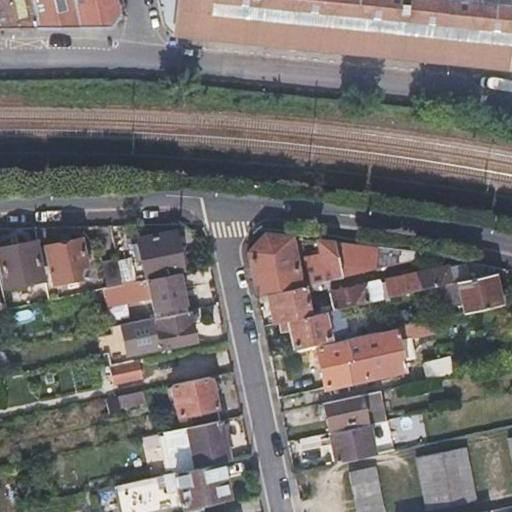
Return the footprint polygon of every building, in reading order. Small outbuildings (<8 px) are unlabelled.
[(0,0),(0,29),(109,28),(119,13),(115,0),(0,0)] [(511,0),(158,0),(163,24),(174,33),(184,34),(507,67),(511,68),(511,0)] [(266,291),(300,283),(291,234),(263,231),(246,249),(256,294),(266,291)] [(126,259),(132,279),(167,272),(158,234),(122,244),(122,247),(114,249),(118,261),(126,259)] [(54,270),(55,274),(56,278),(88,269),(78,235),(38,246),(45,272),(54,270)] [(374,265),(376,243),(314,237),(321,263),(303,268),(306,281),(327,276),(374,265)] [(0,256),(9,287),(27,282),(44,277),(32,239),(0,248),(0,256)] [(376,243),(374,265),(416,254),(416,247),(376,243)] [(107,284),(121,281),(113,256),(103,258),(103,255),(88,260),(95,286),(107,284)] [(383,278),(385,286),(387,294),(450,279),(445,262),(383,278)] [(498,299),(494,284),(490,269),(453,278),(461,308),(498,299)] [(132,279),(121,281),(107,284),(111,302),(156,293),(161,313),(182,308),(174,270),(167,272),(132,279)] [(328,284),(328,280),(327,276),(306,281),(308,289),(328,284)] [(53,295),(50,287),(48,280),(24,287),(28,300),(53,295)] [(331,308),(363,300),(367,299),(363,281),(327,290),(331,308)] [(302,282),(300,283),(266,291),(272,322),(280,320),(310,313),(302,282)] [(363,300),(370,330),(384,326),(377,296),(367,299),(363,300)] [(185,308),(182,308),(161,313),(123,321),(131,353),(192,340),(185,308)] [(321,310),(310,313),(280,320),(282,326),(287,325),(292,343),(326,335),(321,310)] [(384,326),(370,330),(343,336),(347,360),(345,361),(349,378),(402,366),(393,324),(384,326)] [(347,360),(343,336),(312,344),(321,384),(349,378),(345,361),(347,360)] [(453,367),(451,359),(449,352),(424,358),(426,374),(453,367)] [(138,378),(134,361),(107,367),(110,384),(138,378)] [(168,383),(177,426),(216,418),(207,375),(168,383)] [(366,421),(379,418),(384,417),(377,388),(320,401),(326,427),(364,418),(365,421),(326,430),(333,460),(373,452),(366,421)] [(143,401),(142,395),(141,389),(115,395),(118,406),(143,401)] [(384,417),(379,418),(382,430),(423,421),(420,409),(384,417)] [(186,431),(193,466),(218,460),(224,459),(216,418),(177,426),(139,434),(141,444),(182,435),(181,432),(186,431)] [(474,497),(469,472),(464,446),(414,456),(425,508),(474,497)] [(118,511),(170,511),(208,504),(207,498),(225,494),(218,460),(193,466),(112,483),(118,511)] [(356,511),(382,511),(373,465),(348,470),(356,511)]
